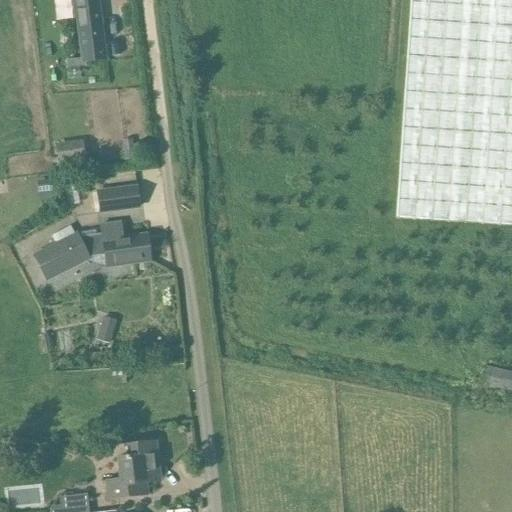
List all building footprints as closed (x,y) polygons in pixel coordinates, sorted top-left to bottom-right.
[(104,61),(96,0),(76,0),(84,63),(104,61)] [(511,0),(410,0),(397,218),(511,225),(511,0)] [(140,208),(138,187),(98,193),(100,213),(140,208)] [(123,239),(121,223),(101,226),(102,235),(78,238),(77,235),(34,256),(47,281),(89,260),(88,258),(105,256),(106,268),(150,262),(147,235),(123,239)] [(104,316),(99,339),(112,342),(118,319),(104,316)] [(511,372),(485,367),(482,385),(511,390),(511,372)] [(159,472),(156,443),(126,446),(128,458),(117,459),(120,480),(106,482),(108,500),(148,496),(146,484),(156,483),(155,472),(159,472)] [(60,507),(50,508),(50,511),(89,511),(87,495),(59,498),(60,507)]
